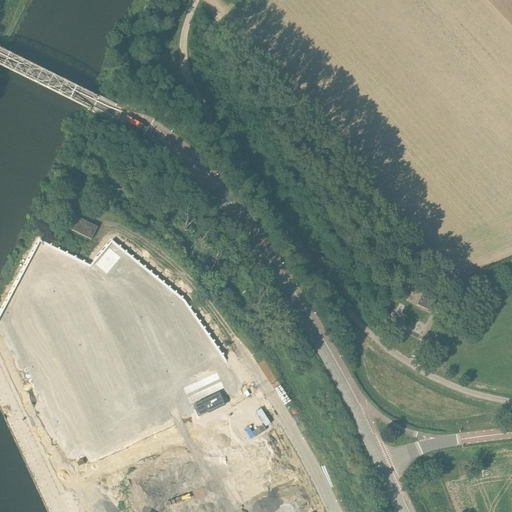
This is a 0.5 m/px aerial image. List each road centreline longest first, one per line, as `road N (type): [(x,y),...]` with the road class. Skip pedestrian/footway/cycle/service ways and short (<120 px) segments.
road 1 (tertiary): [(381,466),(307,322),(190,165),(134,121),(0,54)]
road 2 (track): [(511,401),(424,372),(357,317),(187,73)]
road 3 (unclassified): [(336,511),(298,434),(213,305),(117,214)]
road 4 (tertiary): [(381,466),(428,445),(511,432)]
